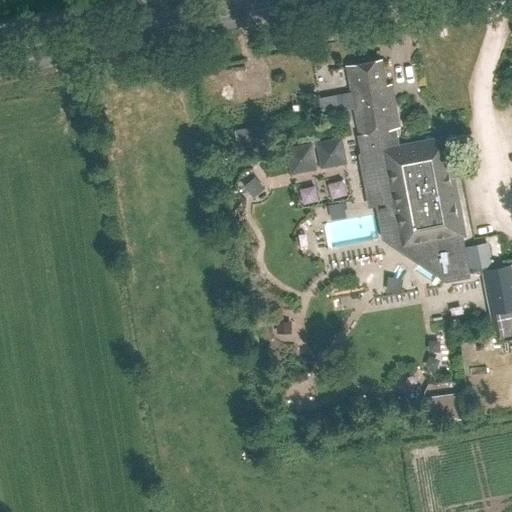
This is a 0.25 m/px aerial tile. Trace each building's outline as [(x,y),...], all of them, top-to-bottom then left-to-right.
[(389,97),(382,59),(346,65),(359,135),(361,134),(364,152),(362,155),(369,195),(371,204),(378,203),(384,237),(446,279),(470,274),(470,273),(447,153),(442,154),(432,146),(431,141),(400,147),(396,128),(400,127),(394,96),(389,97)] [(323,169),(322,154),(303,155),(304,170),(323,169)] [(352,218),(333,222),(337,238),(356,234),(352,218)] [(466,248),(470,270),(493,265),(489,243),(466,248)] [(502,337),(511,334),(511,263),(481,270),(481,271),(495,338),(502,337)] [(417,285),(416,265),(398,266),(399,286),(417,285)] [(444,330),(447,350),(460,349),(457,328),(444,330)] [(470,418),(467,395),(459,396),(459,395),(424,400),(427,424),(470,418)]
